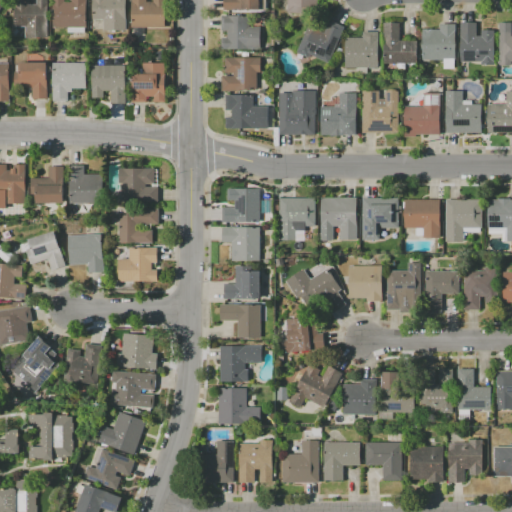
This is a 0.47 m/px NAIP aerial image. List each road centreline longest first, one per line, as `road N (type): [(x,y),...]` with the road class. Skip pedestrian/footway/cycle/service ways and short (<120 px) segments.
road 1 (residential): [(189,0),(185,407),(150,511)]
road 2 (residential): [(0,131),(189,143),(275,171),(511,170)]
road 3 (residential): [(365,341),(511,340)]
